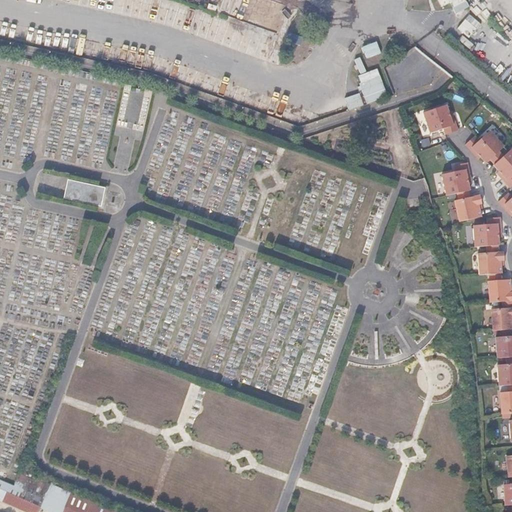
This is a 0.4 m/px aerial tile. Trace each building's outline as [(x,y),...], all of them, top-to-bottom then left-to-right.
[(457,28),(469,37),(481,22),(469,13),(457,28)] [(376,40),(361,45),(366,58),(381,52),(376,40)] [(383,86),(373,64),(356,71),(366,94),(383,86)] [(443,127),(445,133),(458,129),(457,126),(453,114),(449,116),(447,111),(445,103),(423,111),(429,131),(443,127)] [(478,139),(474,133),(464,142),(475,155),(477,153),(482,157),(485,162),(488,159),(504,145),(490,129),(478,139)] [(508,186),(511,182),(511,148),(511,147),(493,164),(498,169),(501,173),(499,176),(508,186)] [(441,173),(444,193),(469,188),(467,181),(466,176),(469,175),(466,160),(453,163),(454,170),(441,173)] [(104,186),(68,178),(64,197),(100,205),(104,186)] [(511,196),(511,197),(506,191),(496,200),(507,212),(510,210),(511,212),(511,196)] [(454,197),(458,219),(480,214),(477,201),(480,200),(479,192),(454,197)] [(470,223),(471,245),(482,244),(495,243),(496,243),(495,235),(495,230),(498,229),(498,215),(484,215),(484,222),(470,223)] [(476,251),(477,273),(485,272),(498,272),(499,271),(499,259),(502,259),(502,250),(495,250),(482,251),(476,251)] [(486,279),(487,300),(497,300),(511,299),(511,298),(511,291),(511,290),(509,290),(508,278),(499,278),(486,279)] [(489,307),(490,329),(498,328),(511,328),(511,327),(511,326),(511,314),(511,304),(511,305),(498,306),(489,307)] [(493,335),(494,357),(502,356),(511,355),(511,333),(511,334),(499,335),(493,335)] [(511,355),(502,356),(502,363),(511,362),(511,355)] [(495,364),(496,385),(504,385),(511,384),(511,362),(502,363),(495,364)] [(497,393),(498,414),(510,413),(511,413),(511,392),(504,393),(497,393)] [(113,511),(97,505),(21,470),(13,486),(0,480),(0,499),(27,511),(36,511),(39,508),(47,511),(113,511)] [(501,484),(502,506),(509,505),(511,505),(511,483),(508,484),(501,484)]
